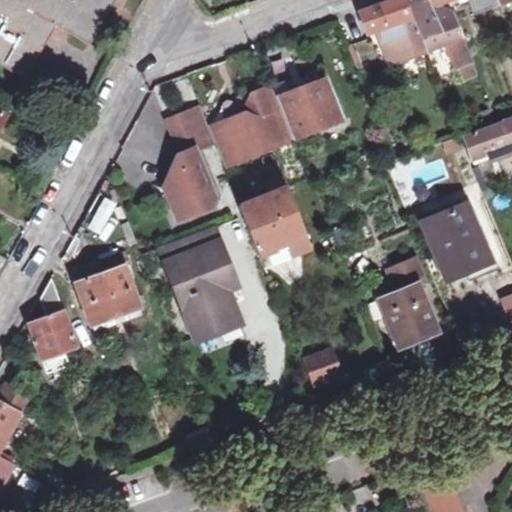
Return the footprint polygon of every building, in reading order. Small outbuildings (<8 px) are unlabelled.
[(0,0),(0,67),(18,78),(51,23),(83,42),(99,16),(108,0),(0,0)] [(456,71),(469,65),(453,23),(451,17),(437,7),(456,0),(467,0),(473,15),(498,6),(511,1),(511,0),(388,0),(364,9),(358,11),(367,34),(378,30),(381,38),(377,39),(384,56),(397,51),(399,57),(423,48),(426,56),(446,48),(456,71)] [(397,51),(384,56),(387,62),(399,57),(397,51)] [(469,65),(456,71),(461,84),(474,78),(469,65)] [(292,139),(339,122),(319,69),(302,75),(271,87),(292,139)] [(271,87),(250,94),(242,114),(224,121),(226,126),(208,133),(211,142),(222,168),(292,139),(271,87)] [(204,124),(198,107),(165,120),(179,154),(176,155),(161,187),(169,190),(176,208),(189,203),(192,211),(207,206),(211,196),(192,149),(211,142),(208,133),(204,124)] [(465,139),(476,166),(490,161),(497,158),(511,152),(511,117),(500,122),(502,126),(465,139)] [(511,152),(497,158),(502,167),(511,163),(511,152)] [(490,161),(476,166),(478,169),(492,164),(490,161)] [(284,188),(281,180),(266,186),(269,194),(237,206),(239,211),(257,255),(304,237),(284,188)] [(101,197),(88,230),(101,235),(114,202),(101,197)] [(489,262),(468,206),(425,224),(447,278),(489,262)] [(197,339),(220,330),(216,321),(235,313),(226,289),(223,282),(232,278),(213,229),(162,248),(197,339)] [(92,334),(141,317),(123,267),(76,284),(92,334)] [(40,363),(77,349),(74,341),(51,273),(39,295),(46,317),(27,325),(40,363)] [(223,282),(226,289),(235,286),(232,278),(223,282)] [(432,327),(415,283),(378,297),(396,341),(432,327)] [(511,295),(500,300),(511,331),(511,295)] [(239,323),(235,313),(216,321),(220,330),(239,323)] [(327,350),(299,361),(309,386),(337,375),(327,350)] [(23,400),(6,390),(0,399),(18,409),(23,400)] [(0,399),(0,451),(21,411),(18,409),(0,399)] [(0,459),(0,485),(10,468),(11,465),(0,459)] [(427,511),(459,511),(448,479),(430,486),(420,490),(427,511)]
